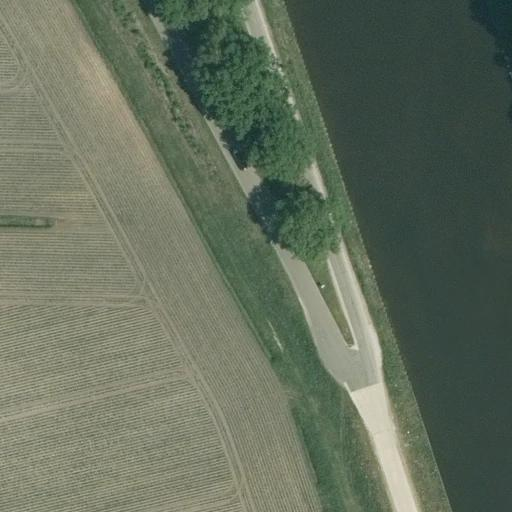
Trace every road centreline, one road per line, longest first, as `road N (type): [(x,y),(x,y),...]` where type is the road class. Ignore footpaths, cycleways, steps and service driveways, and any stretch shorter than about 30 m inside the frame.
road 1 (unclassified): [(370,392),(349,371),(153,0)]
road 2 (unclassified): [(249,0),(364,338),(370,392)]
road 3 (unclassified): [(408,511),(370,392)]
